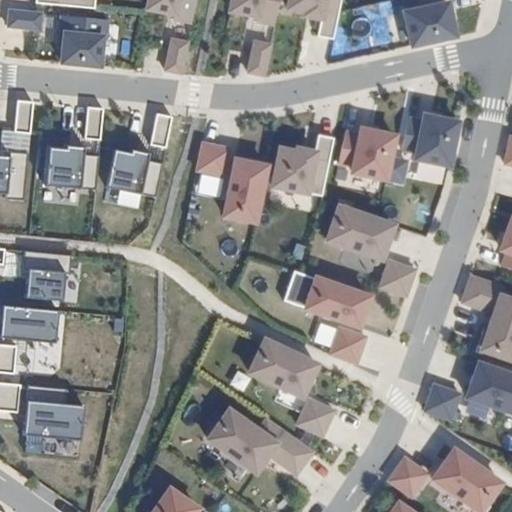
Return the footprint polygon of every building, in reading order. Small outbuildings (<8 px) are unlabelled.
[(96,0),(38,0),(37,12),(96,17),(96,0)] [(151,0),(149,17),(176,22),(175,26),(193,30),(198,0),(151,0)] [(235,0),(232,19),(259,24),(258,28),(275,32),(280,0),(235,0)] [(305,22),(323,25),(319,43),(335,46),(343,0),(292,0),(289,15),(306,18),(305,22)] [(414,0),(418,13),(411,15),(419,47),(461,38),(454,5),(449,6),(447,0),(414,0)] [(110,23),(64,19),(62,38),(67,38),(65,66),(101,69),(103,41),(108,41),(110,23)] [(9,35),(41,38),(42,23),(10,20),(9,35)] [(188,45),(174,42),(168,73),(182,76),(188,45)] [(272,46),(258,43),(252,75),(265,77),(272,46)] [(16,141),(32,142),(35,110),(19,109),(16,141)] [(452,160),(461,118),(427,112),(426,117),(412,115),(406,146),(420,148),(419,154),(452,160)] [(104,116),(89,115),(86,147),(101,149),(104,116)] [(173,124),(158,121),(152,153),(167,155),(173,124)] [(363,137),(362,142),(347,139),(341,170),(356,173),(354,180),(387,186),(395,143),(363,137)] [(299,156),(298,160),(281,156),(274,192),(323,202),(335,146),(319,143),(316,159),(299,156)] [(231,156),(204,151),(198,178),(226,183),(231,156)] [(51,159),(48,193),(97,197),(100,163),(84,162),(84,157),(67,156),(67,160),(51,159)] [(132,159),(131,163),(115,160),(108,194),(158,204),(165,169),(148,166),(149,162),(132,159)] [(0,201),(8,202),(7,207),(26,209),(30,161),(11,160),(11,165),(0,164),(0,201)] [(268,173),(236,167),(225,223),(256,229),(268,173)] [(329,247),(383,266),(395,234),(341,215),(329,247)] [(511,230),(503,256),(510,258),(505,273),(511,275),(511,230)] [(272,239),(268,253),(288,259),(292,245),(272,239)] [(73,263),(27,259),(25,278),(30,279),(28,306),(65,309),(67,282),(71,282),(73,263)] [(416,277),(391,268),(382,294),(407,303),(416,277)] [(365,320),(374,293),(321,274),(312,302),(365,320)] [(496,321),(491,335),(486,333),(479,355),(511,366),(511,306),(502,303),(505,294),(472,283),(463,310),(496,321)] [(59,318),(4,314),(1,345),(57,349),(59,318)] [(368,339),(342,330),(333,356),(359,365),(368,339)] [(305,398),(320,367),(269,343),(254,374),(305,398)] [(0,380),(15,382),(18,354),(0,352),(0,380)] [(511,381),(480,370),(469,403),(511,418),(511,381)] [(23,392),(0,390),(0,418),(20,420),(23,392)] [(453,427),(462,401),(436,392),(427,418),(453,427)] [(69,397),(30,394),(26,443),(82,448),(85,414),(67,413),(69,397)] [(337,418),(312,406),(300,431),(325,443),(337,418)] [(257,479),(270,461),(298,481),(314,459),(268,426),(259,438),(231,418),(210,446),(257,479)] [(456,457),(435,486),(472,511),(486,511),(502,490),(456,457)] [(407,465),(391,487),(412,503),(428,481),(407,465)] [(193,511),(173,497),(161,511),(193,511)]
